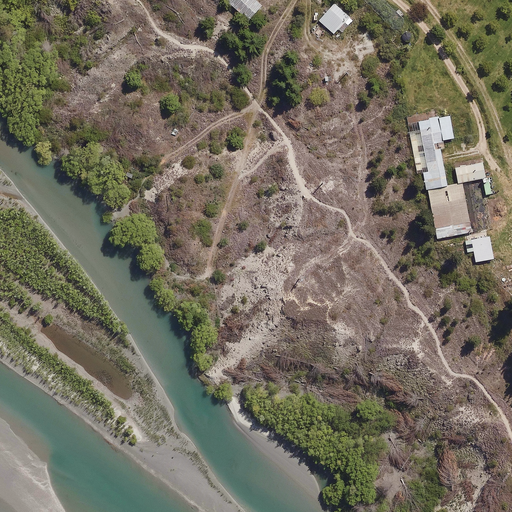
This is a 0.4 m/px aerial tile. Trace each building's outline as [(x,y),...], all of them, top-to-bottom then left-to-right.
[(262,6),(255,0),(225,0),(249,21),(262,6)] [(319,20),(335,34),(344,24),(348,27),(354,20),(351,17),(353,16),(336,1),(319,20)] [(319,24),(312,32),(318,38),(326,30),(319,24)] [(449,115),(420,120),(422,135),(410,137),(416,173),(422,172),(425,190),(446,186),(439,149),(446,148),(445,142),(454,141),(449,115)] [(483,159),(455,164),(459,183),(487,178),(483,159)] [(489,180),(483,181),(486,195),(491,194),(489,180)] [(462,186),(429,193),(440,238),(472,230),(462,186)] [(490,234),(467,237),(471,265),(494,262),(490,234)]
